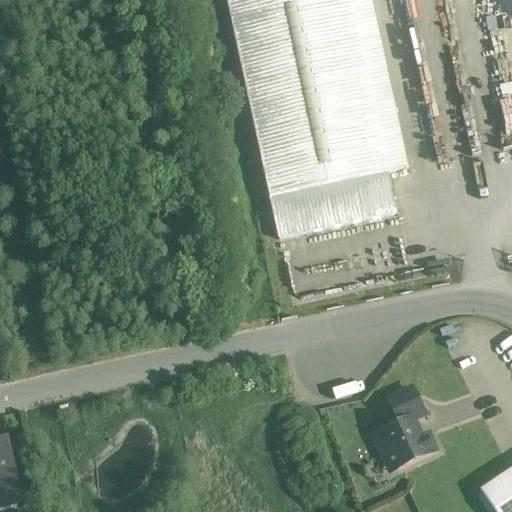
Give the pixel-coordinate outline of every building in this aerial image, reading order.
[(373,0),(261,0),(226,8),(279,243),(401,216),(392,177),(412,172),(373,0)] [(412,391),(389,402),(400,426),(412,421),(413,422),(424,417),(412,391)] [(400,426),(374,439),(391,475),(437,453),(428,435),(421,439),(413,422),(412,421),(400,426)] [(2,444),(0,443),(0,511),(13,511),(16,511),(2,444)] [(511,511),(511,471),(480,493),(492,511),(511,511)]
